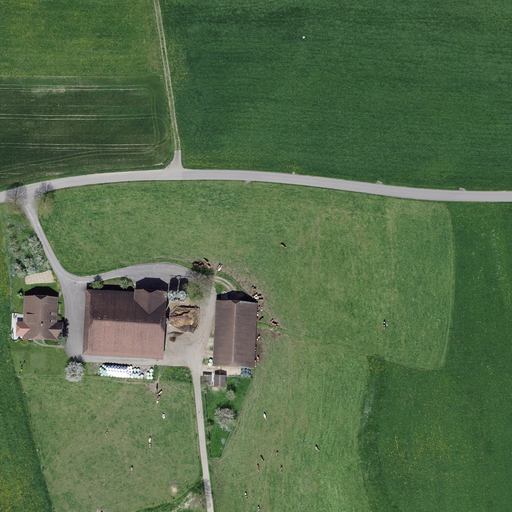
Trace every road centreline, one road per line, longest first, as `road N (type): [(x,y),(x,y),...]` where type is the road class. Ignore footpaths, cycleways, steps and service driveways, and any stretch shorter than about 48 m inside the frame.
road 1 (residential): [(511,195),(178,175),(74,181),(0,199)]
road 2 (track): [(211,511),(193,369)]
